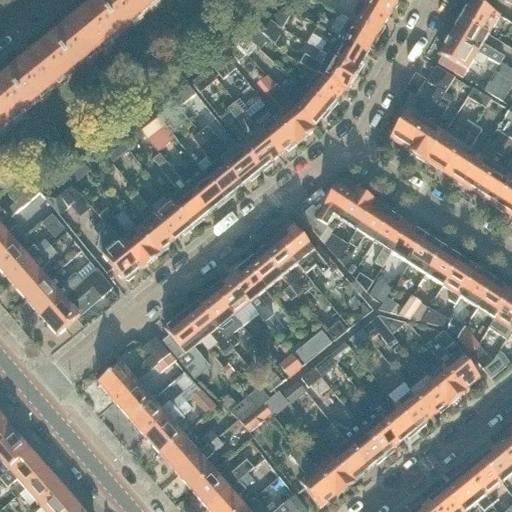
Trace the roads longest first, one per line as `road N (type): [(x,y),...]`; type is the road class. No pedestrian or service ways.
road 1 (residential): [(35,396),(345,144)]
road 2 (residential): [(345,144),(511,253)]
road 3 (residential): [(371,511),(511,399)]
road 4 (residential): [(345,144),(434,0)]
road 5 (tertiary): [(136,511),(35,396)]
